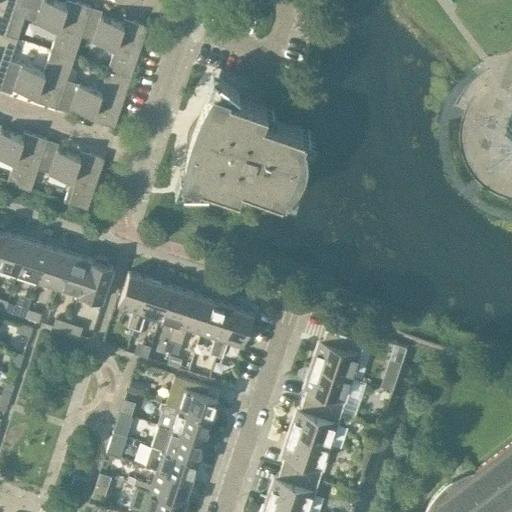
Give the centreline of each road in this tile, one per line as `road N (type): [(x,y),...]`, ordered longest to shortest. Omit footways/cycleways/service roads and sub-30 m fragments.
road 1 (residential): [(222,511),(289,310)]
road 2 (residential): [(144,153),(0,105)]
road 3 (residential): [(144,153),(189,24)]
